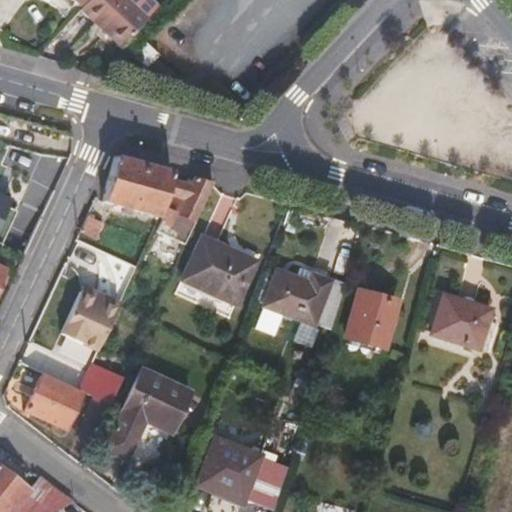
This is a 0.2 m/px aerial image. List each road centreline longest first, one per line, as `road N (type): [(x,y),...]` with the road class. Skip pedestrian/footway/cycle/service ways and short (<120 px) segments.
road 1 (residential): [(0,356),(110,112)]
road 2 (secondary): [(302,164),(511,225)]
road 3 (secondary): [(391,0),(279,121)]
road 4 (residential): [(111,511),(0,423)]
road 5 (secondary): [(240,147),(110,112)]
